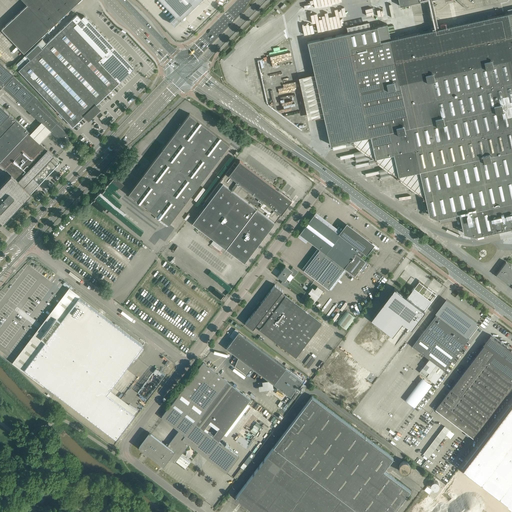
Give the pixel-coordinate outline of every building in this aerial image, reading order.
[(23,0),(27,4),(2,28),(24,52),(79,0),(23,0)] [(161,0),(175,15),(170,20),(174,25),(200,0),(161,0)] [(348,32),(307,41),(314,71),(323,114),(330,144),(353,139),(370,136),(375,158),(393,154),(398,175),(398,176),(399,175),(419,171),(424,195),(429,215),(436,218),(439,218),(440,223),(460,218),(462,228),(463,233),(475,236),(503,230),(511,227),(511,11),(508,13),(423,31),(390,39),(387,24),(377,26),(375,26),(370,27),(348,32)] [(19,69),(19,70),(23,74),(46,98),(60,114),(64,118),(73,127),(77,122),(82,118),(84,116),(84,115),(87,118),(99,107),(96,104),(101,99),(119,82),(120,82),(134,68),(133,67),(130,64),(117,50),(85,16),(84,15),(81,18),(77,14),(76,14),(77,14),(46,44),(42,39),(38,43),(26,54),(23,57),(27,61),(19,69)] [(0,60),(0,87),(2,86),(12,75),(14,73),(9,69),(0,60)] [(12,75),(2,86),(41,122),(51,131),(64,144),(71,137),(68,134),(70,133),(59,122),(38,100),(38,99),(12,75)] [(0,164),(11,174),(0,186),(0,218),(0,219),(4,222),(33,191),(34,189),(40,184),(33,177),(48,162),(54,155),(40,143),(51,131),(41,122),(30,133),(0,104),(0,164)] [(129,193),(169,224),(229,144),(189,114),(129,193)] [(232,170),(230,168),(205,201),(207,203),(192,223),(244,262),(292,200),(240,160),(232,170)] [(120,172),(109,182),(111,184),(114,181),(118,185),(126,178),(120,172)] [(116,197),(120,193),(109,182),(105,186),(116,197)] [(98,195),(93,201),(129,231),(133,227),(110,208),(112,206),(104,200),(106,198),(111,201),(114,198),(105,190),(100,196),(98,195)] [(314,214),(299,234),(307,240),(316,247),(319,249),(319,250),(304,269),(304,270),(328,289),(329,288),(344,269),(344,268),(354,276),(366,261),(361,257),(364,253),(365,254),(366,255),(374,244),(347,223),(346,223),(340,231),(339,233),(334,230),(322,220),(314,214)] [(223,247),(214,240),(211,244),(220,251),(223,247)] [(496,275),(509,285),(511,282),(511,283),(511,266),(506,262),(496,275)] [(298,271),(293,267),(291,270),(285,266),(281,271),(288,276),(290,273),(294,276),(298,271)] [(288,276),(281,271),(277,276),(283,280),(281,283),(286,287),(290,281),(286,278),(288,276)] [(371,318),(392,334),(402,321),(411,328),(424,310),(424,309),(430,300),(420,292),(425,286),(419,281),(407,297),(394,287),(371,318)] [(259,330),(278,344),(296,358),(321,324),(281,293),(283,290),(275,284),(245,323),(253,329),(257,324),(261,327),(259,330)] [(317,285),(315,288),(313,286),(308,292),(312,295),(312,296),(316,300),(323,290),(317,285)] [(46,341),(24,369),(30,373),(45,384),(116,439),(135,414),(119,402),(107,393),(110,389),(143,345),(80,297),(79,297),(61,321),(56,317),(46,331),(41,337),(46,341)] [(425,330),(412,346),(429,359),(419,372),(434,383),(444,371),(462,348),(478,326),(476,324),(477,323),(446,299),(435,313),(437,314),(425,330)] [(355,317),(346,310),(337,322),(346,329),(355,317)] [(233,339),(226,348),(238,357),(235,366),(246,374),(251,367),(268,380),(273,383),(274,384),(290,396),(302,380),(286,368),(238,332),(233,339)] [(473,438),(479,431),(511,387),(511,350),(511,351),(490,335),(483,345),(484,345),(480,350),(478,349),(475,353),(477,354),(474,357),(435,409),(473,438)] [(309,367),(315,359),(312,357),(306,365),(309,367)] [(149,432),(138,447),(145,451),(149,455),(163,465),(163,464),(164,464),(164,463),(168,458),(174,462),(175,461),(186,469),(191,462),(187,458),(184,456),(181,454),(188,444),(206,457),(226,473),(227,472),(239,456),(222,443),(219,441),(213,436),(204,430),(195,423),(202,414),(227,381),(203,363),(162,417),(163,418),(179,430),(167,445),(151,433),(150,432),(149,432)] [(422,377),(405,400),(415,407),(432,385),(422,377)] [(236,388),(211,421),(220,428),(226,432),(251,399),(236,388)] [(296,388),(290,397),(293,399),(300,391),(296,388)] [(312,396),(246,483),(236,497),(255,511),(393,511),(410,490),(383,470),(393,457),(312,396)] [(511,403),(462,468),(511,506),(511,403)] [(259,418),(255,423),(260,428),(264,423),(259,418)] [(437,446),(445,434),(452,439),(455,433),(445,425),(433,443),(437,446)] [(236,440),(245,447),(249,442),(240,435),(236,440)] [(242,465),(244,467),(255,455),(253,453),(242,465)] [(405,473),(404,472),(422,486),(428,478),(410,464),(410,465),(410,466),(411,467),(410,468),(410,469),(410,470),(409,470),(409,471),(408,471),(408,472),(407,472),(406,472),(405,472),(405,473)] [(418,503),(411,511),(511,511),(511,506),(462,468),(429,511),(418,503)]
